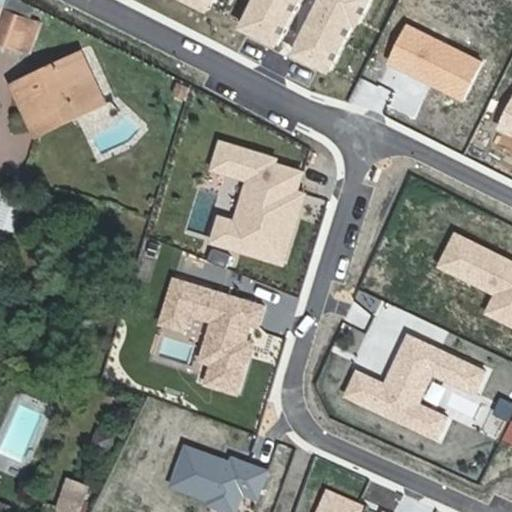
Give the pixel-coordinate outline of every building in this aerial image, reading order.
[(207,10),(211,2),(208,0),(192,0),(191,2),(207,10)] [(256,0),(243,27),(277,44),(299,0),(256,0)] [(321,0),(295,53),(329,70),(354,21),(359,24),(370,0),(321,0)] [(482,61),(408,24),(389,62),(463,99),(482,61)] [(82,53),(57,65),(63,77),(88,65),(82,53)] [(63,77),(57,65),(14,85),(34,127),(76,108),(79,114),(104,102),(88,65),(63,77)] [(511,102),(500,127),(511,133),(511,102)] [(37,133),(79,114),(76,108),(34,127),(37,133)] [(284,262),(302,205),(294,203),(297,192),(303,172),(275,164),(277,158),(221,142),(213,167),(248,178),(235,221),(220,217),(213,240),(284,262)] [(0,227),(16,232),(25,194),(0,188),(0,227)] [(294,203),(302,205),(305,194),(297,192),(294,203)] [(511,323),(511,260),(457,233),(445,258),(477,275),(474,281),(497,293),(488,311),(511,323)] [(155,256),(159,243),(151,241),(147,254),(155,256)] [(212,247),(208,259),(226,267),(231,255),(212,247)] [(441,265),(474,281),(477,275),(445,258),(441,265)] [(214,323),(208,340),(221,345),(215,366),(212,365),(206,383),(239,393),(250,356),(242,354),(246,340),(252,323),(260,325),(266,305),(175,278),(162,322),(184,329),(188,315),(214,323)] [(450,414),(421,401),(435,370),(478,390),(488,368),(411,333),(388,383),(360,370),(348,394),(440,436),(450,414)] [(242,354),(250,356),(254,342),(246,340),(242,354)] [(232,462),(187,446),(173,485),(211,498),(209,504),(231,511),(235,511),(243,492),(257,497),(267,470),(234,457),(232,462)] [(63,480),(53,511),(80,511),(88,488),(63,480)] [(353,511),(358,504),(329,493),(319,511),(353,511)]
